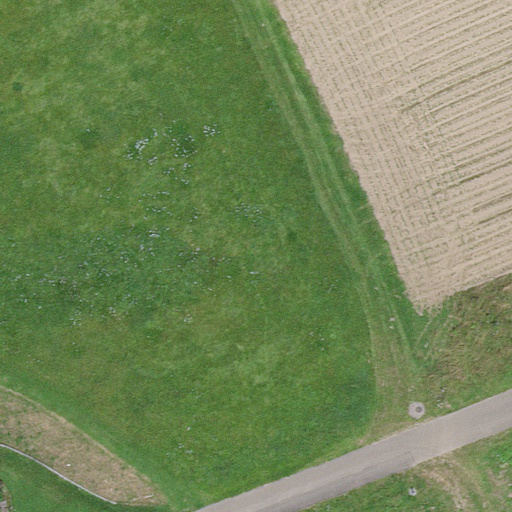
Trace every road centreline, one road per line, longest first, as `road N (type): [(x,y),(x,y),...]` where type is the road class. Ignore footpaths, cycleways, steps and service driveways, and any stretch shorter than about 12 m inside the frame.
road 1 (track): [(231,0),(442,511)]
road 2 (residential): [(511,405),(226,511)]
